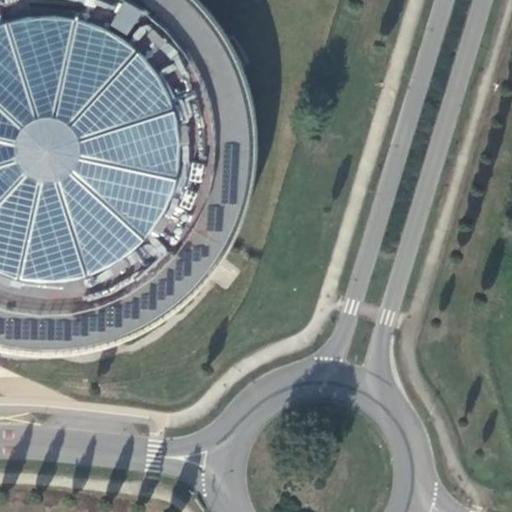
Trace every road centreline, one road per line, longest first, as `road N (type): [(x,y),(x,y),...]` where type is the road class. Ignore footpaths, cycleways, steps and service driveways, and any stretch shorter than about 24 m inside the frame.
road 1 (tertiary): [(376,393),(389,320),(486,0)]
road 2 (tertiary): [(446,0),(351,310),(322,377)]
road 3 (tertiary): [(222,464),(0,445)]
road 4 (tertiary): [(322,377),(264,395),(236,425),(222,464)]
road 5 (tertiary): [(417,510),(420,453),(404,419),(376,393)]
